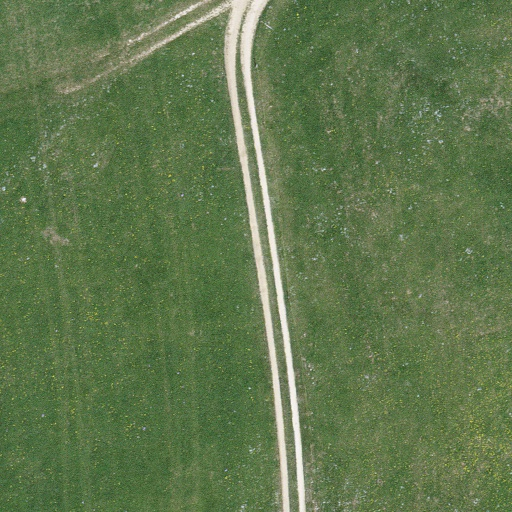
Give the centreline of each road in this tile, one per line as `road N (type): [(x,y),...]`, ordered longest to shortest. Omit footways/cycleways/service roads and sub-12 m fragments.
road 1 (track): [(310,511),(254,99),(248,36),(258,0)]
road 2 (track): [(90,64),(211,0)]
